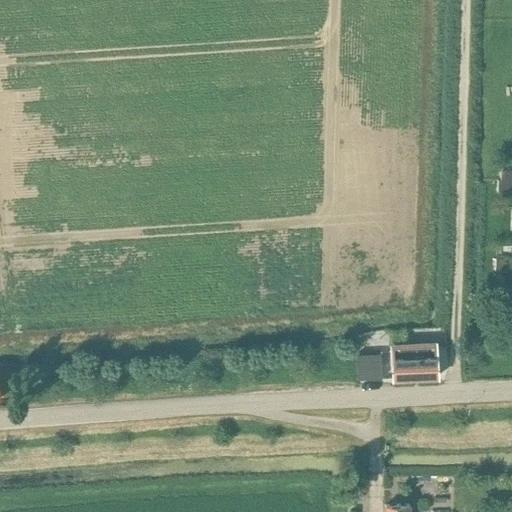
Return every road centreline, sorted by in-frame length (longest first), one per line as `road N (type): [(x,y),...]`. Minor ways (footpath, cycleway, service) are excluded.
road 1 (unclassified): [(0,419),(511,391)]
road 2 (track): [(452,394),(465,0)]
